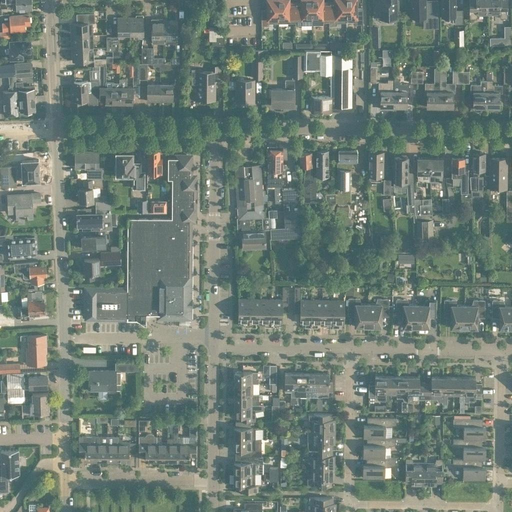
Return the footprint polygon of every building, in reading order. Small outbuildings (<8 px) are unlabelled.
[(30,0),(20,0),(15,0),(0,0),(0,12),(1,13),(1,7),(10,6),(10,9),(31,8),(30,0)] [(266,0),(266,9),(260,9),(260,25),(267,24),(267,22),(277,22),(276,0),(266,0)] [(294,22),(294,8),(294,2),(288,2),(287,0),(276,0),(277,22),(294,22)] [(299,0),(300,1),(294,2),(294,8),(294,22),(294,24),(311,24),(311,16),(310,0),(299,0)] [(310,0),(311,16),(311,24),(322,23),(322,21),(328,21),(328,1),(322,1),(321,0),(310,0)] [(333,0),(334,1),(328,1),(328,21),(335,21),(335,16),(345,16),(344,0),(333,0)] [(344,0),(345,16),(345,21),(355,21),(355,23),(362,23),(362,7),(356,7),(355,0),(344,0)] [(372,0),(372,15),(380,15),(380,17),(395,16),(395,7),(398,7),(397,0),(372,0)] [(410,0),(410,16),(427,16),(427,27),(437,27),(437,1),(425,1),(424,0),(410,0)] [(454,8),(454,0),(440,0),(441,15),(454,15),(454,22),(462,22),(461,8),(454,8)] [(476,13),(487,13),(487,0),(467,0),(468,18),(475,17),(476,13)] [(497,13),(499,17),(506,17),(505,0),(487,0),(487,13),(497,13)] [(76,21),(70,22),(71,34),(91,33),(91,21),(93,21),(93,12),(76,12),(76,21)] [(1,31),(0,30),(0,36),(8,36),(8,30),(10,30),(23,29),(23,23),(29,23),(28,13),(9,14),(9,20),(1,21),(1,31)] [(142,16),(141,16),(141,14),(135,14),(135,16),(129,16),(129,33),(137,33),(137,37),(142,37),(142,16)] [(116,36),(111,36),(112,49),(112,50),(112,56),(122,56),(122,51),(119,49),(117,49),(117,37),(122,37),(122,33),(129,33),(129,16),(116,16),(116,36)] [(163,26),(163,20),(163,17),(150,18),(150,41),(163,41),(163,26)] [(174,40),(174,62),(180,62),(181,33),(176,34),(176,19),(163,20),(163,26),(163,41),(174,40)] [(92,46),(91,33),(71,34),(71,47),(92,46)] [(216,39),(211,39),(211,46),(222,47),(222,35),(216,35),(216,39)] [(356,40),(348,40),(348,47),(362,47),(362,35),(355,35),(356,40)] [(503,36),(488,36),(488,44),(511,44),(511,36),(503,36)] [(29,39),(8,40),(9,57),(31,56),(30,45),(29,39)] [(187,51),(191,45),(186,42),(182,48),(187,51)] [(92,59),(92,46),(71,47),(72,60),(92,59)] [(252,77),(262,77),(262,48),(252,48),(252,77)] [(328,48),(303,48),(303,70),(320,70),(320,74),(330,74),(330,52),(330,48),(328,48)] [(301,76),(301,61),(301,52),(291,52),(291,76),(301,76)] [(330,74),(330,94),(329,109),(335,108),(352,108),(352,93),(349,93),(350,52),(330,52),(330,74)] [(27,60),(13,61),(14,70),(14,76),(20,75),(19,70),(28,69),(30,69),(29,60),(27,60)] [(0,73),(1,73),(2,78),(8,78),(9,90),(2,90),(3,113),(17,112),(16,93),(14,76),(14,70),(13,61),(0,62),(0,73)] [(98,96),(105,96),(105,103),(109,103),(109,104),(110,105),(116,105),(117,104),(117,103),(118,103),(118,81),(105,81),(105,64),(98,64),(98,96)] [(201,67),(190,67),(190,81),(190,98),(214,98),(214,79),(220,79),(220,64),(214,64),(214,70),(201,70),(201,67)] [(423,81),(423,91),(426,91),(426,106),(438,106),(439,78),(439,66),(433,66),(433,81),(423,81)] [(445,66),(439,66),(439,78),(438,106),(451,106),(452,91),(454,91),(454,82),(454,81),(451,81),(445,81),(445,66)] [(119,103),(119,104),(120,105),(126,105),(127,104),(127,103),(132,103),(132,86),(126,86),(126,77),(118,77),(118,81),(118,103),(119,103)] [(270,87),(270,104),(293,105),(293,78),(284,78),(284,87),(270,87)] [(386,81),(378,81),(378,91),(379,91),(379,105),(392,106),(392,78),(386,78),(386,81)] [(398,78),(392,78),(392,106),(405,106),(405,89),(398,89),(398,78)] [(73,93),(71,93),(72,103),(80,103),(81,103),(81,100),(88,100),(88,102),(98,102),(98,92),(97,79),(87,79),(73,80),(73,93)] [(253,79),(235,79),(235,101),(253,101),(253,79)] [(472,91),(472,106),(485,106),(485,79),(479,79),(479,83),(469,83),(469,91),(472,91)] [(491,79),(485,79),(485,106),(498,106),(498,91),(501,91),(501,84),(491,84),(491,79)] [(21,85),(21,81),(15,82),(16,93),(17,93),(17,96),(18,96),(19,111),(34,110),(33,95),(34,95),(33,84),(21,85)] [(159,83),(146,83),(146,100),(159,100),(159,83)] [(172,83),(159,83),(159,100),(171,100),(172,83)] [(329,110),(329,109),(330,94),(318,94),(310,94),(310,110),(329,110)] [(267,158),(266,184),(281,184),(281,167),(283,168),(283,162),(281,162),(281,148),(267,148),(267,149),(265,151),(265,156),(267,158)] [(158,157),(158,149),(147,149),(147,173),(161,173),(161,157),(158,157)] [(315,149),(315,166),(315,175),(321,175),(327,175),(327,166),(327,161),(332,161),(332,153),(327,153),(327,149),(315,149)] [(338,160),(336,160),(337,168),(338,168),(350,168),(350,169),(351,160),(355,161),(355,149),(338,149),(338,160)] [(116,164),(114,164),(114,170),(116,170),(116,173),(133,173),(133,187),(143,187),(143,171),(139,171),(139,162),(131,162),(131,152),(124,152),(124,150),(118,150),(118,152),(116,152),(116,164)] [(303,177),(303,200),(315,200),(315,175),(311,175),(311,165),(310,150),(299,150),(299,165),(304,165),(304,171),(303,171),(303,177)] [(382,150),(369,150),(368,179),(380,179),(380,174),(381,174),(382,150)] [(10,153),(0,153),(0,161),(20,161),(20,163),(21,181),(38,180),(39,180),(39,173),(38,171),(39,171),(39,170),(38,170),(38,169),(38,168),(39,167),(38,167),(38,158),(37,158),(32,159),(31,152),(10,153)] [(86,166),(86,177),(100,177),(101,166),(97,166),(97,152),(75,152),(75,166),(86,166)] [(171,178),(196,178),(196,172),(192,172),(192,153),(175,152),(175,157),(167,157),(167,178),(171,178)] [(469,175),(470,189),(477,189),(477,175),(478,175),(478,169),(484,169),(484,152),(471,152),(472,168),(471,168),(471,175),(469,175)] [(394,156),(393,180),(393,185),(390,185),(391,194),(394,194),(395,186),(406,186),(407,204),(413,204),(411,170),(406,170),(407,156),(406,156),(406,155),(405,154),(400,153),(399,155),(399,156),(394,156)] [(422,172),(428,172),(429,156),(416,156),(416,172),(416,180),(422,180),(422,172)] [(441,156),(429,156),(428,172),(428,175),(429,180),(441,180),(441,156)] [(460,192),(463,192),(463,200),(471,200),(470,191),(467,191),(467,163),(463,163),(463,156),(451,156),(451,176),(460,176),(460,192)] [(489,187),(505,187),(505,157),(489,157),(489,187)] [(244,164),(234,165),(235,177),(237,217),(248,216),(261,215),(263,215),(262,202),(266,201),(265,193),(263,193),(263,189),(261,189),(259,164),(260,164),(260,163),(249,164),(249,163),(244,163),(244,164)] [(14,165),(0,165),(0,169),(1,185),(15,185),(14,166),(14,165)] [(337,174),(333,174),(333,178),(334,186),(337,186),(337,191),(337,201),(337,202),(347,202),(349,202),(350,169),(350,168),(338,168),(337,174)] [(83,178),(83,187),(78,187),(78,201),(92,200),(94,200),(94,206),(110,206),(110,199),(105,199),(105,194),(92,195),(91,178),(83,178)] [(171,197),(196,197),(196,178),(171,178),(171,197)] [(284,226),(300,225),(298,186),(282,187),(284,226)] [(333,188),(323,189),(324,194),(315,195),(315,200),(324,200),(334,200),(333,188)] [(32,216),(31,200),(39,200),(39,192),(7,194),(8,210),(15,210),(16,217),(17,217),(17,222),(24,222),(24,216),(32,216)] [(196,197),(171,197),(171,217),(192,217),(196,217),(196,197)] [(422,198),(413,198),(414,213),(418,213),(430,212),(431,212),(430,202),(422,203),(422,198)] [(146,199),(137,199),(137,210),(146,210),(146,199)] [(149,199),(148,210),(164,211),(164,199),(149,199)] [(111,228),(111,224),(110,212),(110,206),(94,206),(94,213),(76,213),(76,226),(99,225),(99,228),(99,229),(104,229),(111,228)] [(275,208),(268,208),(268,216),(276,216),(275,208)] [(118,212),(110,212),(111,224),(119,224),(118,212)] [(418,213),(414,213),(414,219),(415,219),(416,240),(432,239),(431,218),(430,212),(418,213)] [(191,317),(191,298),(191,284),(192,284),(192,222),(196,222),(196,217),(192,217),(171,217),(127,216),(126,257),(126,286),(84,286),(84,318),(126,319),(136,319),(136,312),(156,313),(156,317),(191,317)] [(237,217),(236,217),(237,230),(237,225),(241,225),(242,248),(250,247),(250,244),(264,244),(264,228),(262,228),(249,229),(248,216),(237,217)] [(81,235),(81,247),(105,246),(104,234),(104,229),(99,229),(99,228),(90,229),(91,235),(81,235)] [(0,242),(7,242),(8,255),(34,253),(33,236),(12,237),(11,233),(0,233),(0,242)] [(380,243),(393,242),(393,235),(380,235),(380,243)] [(479,251),(489,250),(488,235),(479,235),(479,251)] [(394,238),(394,251),(403,250),(403,238),(394,238)] [(100,251),(100,257),(100,264),(120,262),(119,249),(112,250),(100,251)] [(397,252),(397,260),(413,260),(413,252),(397,252)] [(84,272),(84,278),(93,278),(93,271),(99,271),(98,257),(83,258),(84,272)] [(24,277),(30,277),(31,282),(42,281),(42,275),(45,274),(44,264),(37,264),(37,260),(13,262),(14,271),(21,270),(22,272),(22,275),(24,277)] [(281,298),(259,298),(259,321),(263,321),(263,325),(276,325),(276,321),(281,321),(281,311),(287,311),(288,285),(282,285),(281,298)] [(317,322),(321,322),(321,299),(299,298),(300,285),(294,285),(293,311),(299,311),(299,322),(304,322),(304,326),(317,326),(317,322)] [(21,305),(19,305),(20,318),(28,318),(28,313),(44,312),(43,299),(41,299),(41,289),(35,289),(35,291),(26,291),(26,296),(27,299),(27,305),(21,305)] [(237,297),(237,319),(237,321),(242,321),(242,325),(255,325),(255,321),(259,321),(259,298),(237,297)] [(356,324),(356,326),(363,326),(363,325),(367,325),(367,303),(360,303),(358,297),(347,297),(347,311),(354,311),(354,324),(356,324)] [(371,325),(371,326),(378,326),(378,325),(380,325),(380,311),(387,311),(387,298),(377,298),(375,303),(367,303),(367,325),(371,325)] [(395,298),(395,311),(402,311),(402,325),(404,325),(404,327),(411,327),(411,325),(415,325),(415,303),(408,303),(406,298),(395,298)] [(415,303),(415,325),(419,325),(419,327),(426,327),(426,325),(428,325),(428,312),(435,312),(435,298),(425,298),(423,303),(415,303)] [(343,299),(321,299),(321,322),(325,322),(325,326),(338,326),(338,322),(343,322),(343,299)] [(452,327),(459,327),(459,326),(463,326),(463,304),(456,304),(454,299),(443,299),(443,312),(450,312),(450,326),(452,326),(452,327)] [(473,299),(471,304),(463,304),(463,326),(467,326),(467,327),(474,328),(474,326),(476,326),(476,312),(483,312),(483,299),(473,299)] [(507,327),(511,327),(511,305),(503,305),(502,299),(491,299),(491,313),(498,313),(498,327),(500,327),(500,328),(507,328),(507,327)] [(27,334),(28,346),(26,346),(26,363),(44,362),(44,351),(43,351),(43,346),(45,345),(44,333),(27,334)] [(0,355),(0,371),(19,371),(19,361),(6,362),(5,355),(0,355)] [(106,388),(115,388),(119,388),(119,381),(119,369),(138,369),(138,361),(114,361),(114,369),(88,369),(88,388),(98,388),(98,390),(98,394),(99,396),(104,396),(106,394),(106,390),(106,388)] [(234,382),(258,382),(258,376),(257,376),(257,371),(242,371),(242,370),(235,370),(235,371),(234,371),(234,382)] [(295,372),(284,371),(283,389),(290,389),(290,395),(295,395),(295,372)] [(295,372),(295,395),(299,396),(305,396),(306,372),(295,372)] [(317,372),(306,372),(305,396),(312,396),(316,396),(317,372)] [(328,372),(317,372),(316,396),(321,396),(321,395),(328,395),(328,390),(331,390),(331,380),(328,380),(328,374),(328,372)] [(46,373),(23,375),(23,387),(47,386),(46,373)] [(380,399),(385,399),(385,375),(374,375),(374,383),(368,383),(367,395),(374,395),(374,393),(380,393),(380,399)] [(396,375),(385,375),(385,399),(389,399),(390,393),(396,393),(396,375)] [(402,400),(407,400),(407,375),(396,375),(396,393),(402,393),(402,400)] [(417,397),(424,398),(424,381),(418,381),(418,375),(407,375),(407,400),(411,400),(411,393),(417,393),(417,397)] [(437,400),(441,400),(442,376),(430,376),(430,382),(424,381),(424,398),(431,398),(431,394),(437,394),(437,400)] [(442,376),(441,400),(446,400),(446,394),(452,394),(452,376),(442,376)] [(452,376),(452,394),(459,394),(458,400),(463,400),(463,376),(452,376)] [(475,376),(463,376),(463,400),(467,401),(468,394),(474,394),(474,397),(481,397),(481,385),(474,385),(475,376)] [(234,382),(234,393),(252,393),(252,387),(258,387),(258,382),(234,382)] [(31,392),(32,400),(29,400),(30,411),(48,411),(47,392),(31,392)] [(252,399),(252,393),(234,393),(234,403),(257,404),(257,399),(252,399)] [(263,404),(257,404),(234,403),(233,415),(241,415),(241,420),(254,420),(255,411),(263,409),(263,404)] [(136,407),(130,404),(127,408),(134,412),(136,407)] [(330,412),(307,412),(307,418),(312,420),(311,430),(333,431),(334,423),(332,423),(332,418),(330,418),(330,412)] [(439,422),(439,414),(430,413),(429,419),(432,419),(432,422),(439,422)] [(362,436),(366,436),(384,436),(385,426),(395,423),(395,416),(366,416),(366,423),(363,423),(362,436)] [(463,427),(462,437),(481,438),(484,438),(485,425),(481,425),(481,417),(452,417),(452,424),(463,427)] [(233,437),(254,438),(254,426),(250,426),(250,420),(237,420),(237,426),(233,426),(233,437)] [(177,459),(177,435),(177,424),(175,424),(174,426),(174,435),(172,435),(172,437),(166,437),(166,441),(166,459),(177,459)] [(333,438),(333,431),(311,430),(307,430),(307,442),(307,448),(330,449),(330,443),(331,443),(331,438),(333,438)] [(155,459),(156,435),(153,435),(153,434),(151,433),(147,433),(146,434),(145,435),(138,435),(138,453),(144,453),(144,459),(155,459)] [(84,459),(95,459),(95,435),(78,435),(78,454),(84,454),(84,459)] [(106,435),(95,435),(95,459),(106,459),(106,435)] [(106,459),(117,459),(117,435),(106,435),(106,459)] [(117,435),(117,459),(128,459),(128,453),(134,453),(135,441),(128,441),(121,441),(122,435),(117,435)] [(155,459),(166,459),(166,441),(160,441),(160,435),(156,435),(155,459)] [(177,435),(177,459),(188,459),(188,458),(189,458),(189,453),(195,453),(195,435),(177,435)] [(395,443),(395,436),(384,436),(366,436),(366,443),(362,443),(362,456),(365,456),(384,456),(389,456),(389,444),(395,443)] [(254,438),(233,437),(233,449),(237,449),(237,455),(249,455),(257,455),(260,455),(260,449),(254,449),(254,447),(254,438)] [(462,437),(452,437),(452,441),(452,444),(462,447),(462,457),(481,458),(484,458),(484,445),(481,445),(481,438),(462,437)] [(0,464),(0,466),(0,490),(6,490),(6,474),(18,473),(17,448),(0,448),(0,464)] [(330,454),(330,449),(307,448),(306,454),(311,456),(311,466),(333,467),(333,459),(331,459),(331,454),(330,454)] [(233,472),(254,472),(254,461),(257,461),(257,455),(249,455),(237,455),(237,461),(233,461),(233,472)] [(362,463),(362,476),(384,477),(384,466),(394,463),(395,456),(389,456),(384,456),(365,456),(365,463),(362,463)] [(412,461),(411,457),(405,457),(404,480),(411,480),(411,481),(416,481),(415,483),(423,484),(423,462),(412,461)] [(441,457),(435,457),(434,462),(423,462),(423,484),(430,484),(430,482),(435,482),(435,480),(441,480),(441,457)] [(462,457),(452,457),(452,462),(452,464),(462,467),(462,478),(484,478),(484,465),(481,465),(481,458),(462,457)] [(331,479),(331,474),(333,474),(333,467),(311,466),(311,477),(306,478),(306,485),(329,485),(329,479),(331,479)] [(254,483),(254,472),(233,472),(233,483),(237,483),(237,490),(257,490),(257,483),(254,483)] [(331,496),(308,496),(308,502),(312,504),(312,511),(334,511),(334,507),(332,507),(332,502),(331,502),(331,496)] [(232,511),(261,511),(261,501),(246,501),(246,508),(233,508),(232,511)] [(47,511),(47,505),(35,506),(35,503),(28,503),(28,511),(47,511)]
